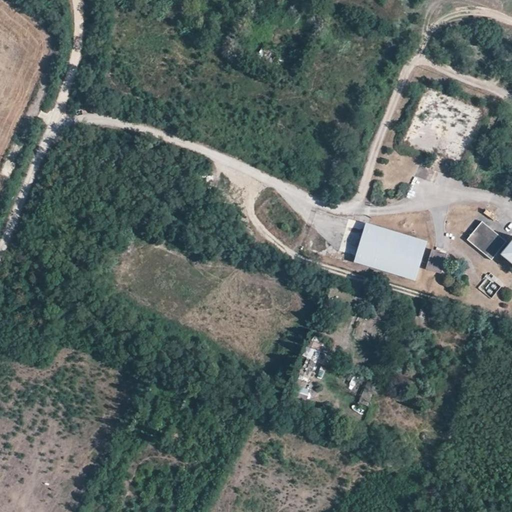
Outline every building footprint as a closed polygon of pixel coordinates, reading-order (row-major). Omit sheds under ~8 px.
[(260,53),(272,60),(276,51),(264,45),(260,53)] [(506,242),(482,223),(467,241),(492,260),(506,242)] [(428,243),(367,225),(355,263),(416,282),(428,243)] [(511,240),(499,256),(511,266),(511,240)] [(431,251),(426,270),(441,275),(447,255),(431,251)] [(495,298),(503,280),(487,273),(479,290),(495,298)] [(310,346),(308,346),(303,356),(308,359),(305,365),(314,369),(326,342),(314,336),(310,346)] [(379,414),(390,418),(396,399),(386,395),(379,414)]
